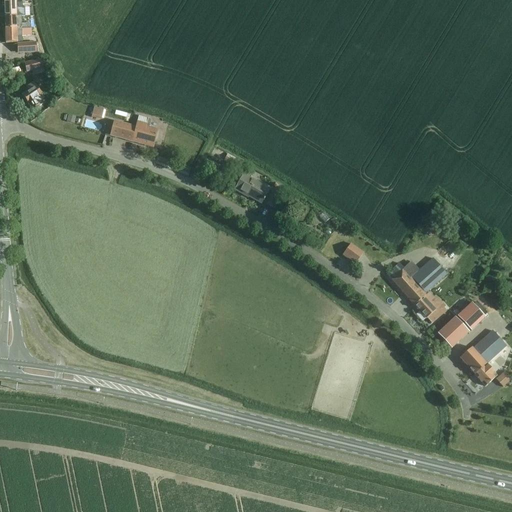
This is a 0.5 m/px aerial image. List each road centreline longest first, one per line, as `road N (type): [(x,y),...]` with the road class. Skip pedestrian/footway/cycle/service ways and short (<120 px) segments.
road 1 (unclassified): [(467,419),(458,392),(420,344),(312,254),(177,178),(0,124)]
road 2 (primary): [(255,423),(511,484)]
road 3 (primary): [(5,375),(255,423)]
road 4 (primary): [(255,423),(132,386),(15,364)]
